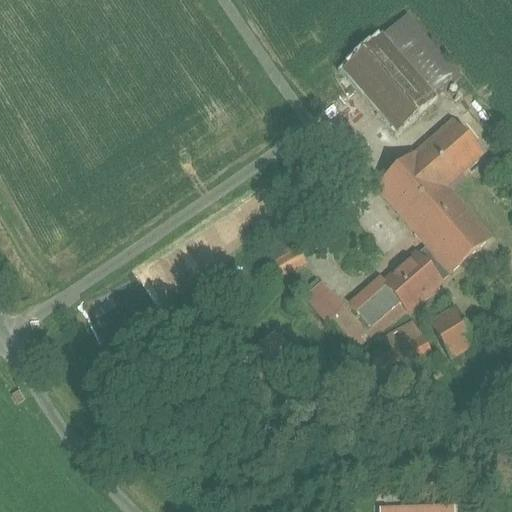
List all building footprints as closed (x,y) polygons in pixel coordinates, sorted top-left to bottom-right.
[(402,127),(465,74),(410,8),(346,61),(402,127)] [(417,241),(456,207),(443,192),(481,160),(452,127),(375,193),(417,241)] [(417,241),(425,251),(384,286),(380,282),(350,308),(369,330),(399,305),(406,313),(487,244),(456,207),(417,241)] [(191,242),(212,275),(254,247),(232,214),(191,242)] [(262,253),(272,281),(305,269),(295,241),(262,253)] [(342,312),(321,289),(306,301),(327,325),(342,312)] [(489,338),(460,303),(437,322),(466,357),(489,338)] [(383,361),(393,377),(436,352),(416,318),(390,334),(401,351),(383,361)] [(292,345),(276,326),(249,349),(264,368),(292,345)]
